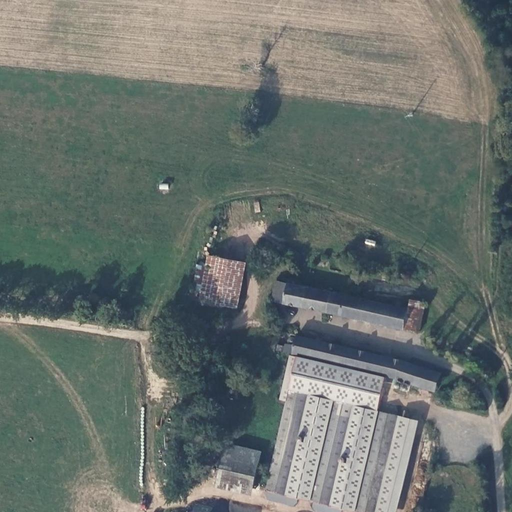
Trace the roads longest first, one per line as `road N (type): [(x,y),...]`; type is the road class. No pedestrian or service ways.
road 1 (track): [(0,318),(192,339),(244,322),(269,238),(350,249),(425,275),(444,319),(497,344),(511,384),(494,430)]
road 2 (unknown): [(494,430),(357,384),(339,403),(318,511)]
road 3 (unclassified): [(448,362),(488,393),(499,511)]
